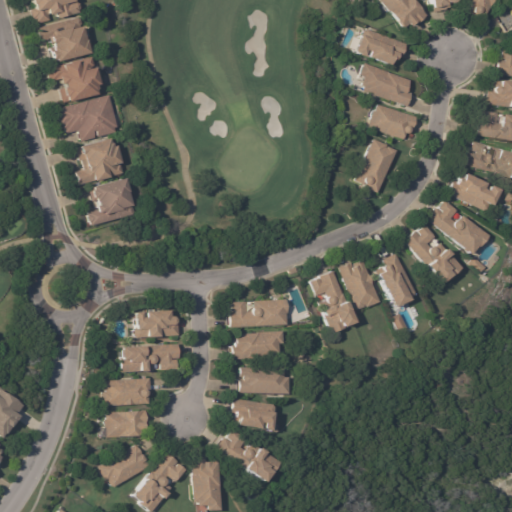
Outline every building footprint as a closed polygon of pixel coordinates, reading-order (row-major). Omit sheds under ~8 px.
[(30,19),(30,17),(28,17),(26,8),(27,8),(26,2),(25,3),(24,0),(62,0),(63,2),(69,0),(72,2),(73,6),(72,8),(73,11),(52,17),(50,10),(43,12),(45,19),(31,23),(30,19)] [(421,16),(410,25),(409,24),(405,27),(404,25),(399,29),(375,0),(408,0),(421,16)] [(449,0),(448,2),(446,3),(447,8),(445,8),(445,10),(432,12),(431,8),(429,8),(427,0),(449,0)] [(470,14),(457,8),(459,2),(460,2),(460,0),(489,0),(490,1),(487,10),(484,9),(480,18),(470,14)] [(498,24),(493,16),(509,4),(511,8),(511,30),(505,35),(498,24)] [(73,26),(76,38),(77,38),(81,51),(49,60),(48,57),(46,58),(44,50),(46,49),(45,46),(46,46),(45,41),(43,42),(43,38),(35,40),(31,26),(71,15),(73,17),(74,20),(72,24),(73,26)] [(363,30),(402,45),(397,59),(391,56),(391,58),(389,62),(391,63),(389,66),(388,67),(384,65),(383,66),(362,58),(363,57),(359,56),(359,57),(349,53),(359,28),(363,30)] [(511,51),(511,77),(493,75),(497,50),(511,51)] [(60,101),(57,90),(60,89),(59,84),(56,85),(55,81),(48,83),(44,69),(87,58),(89,67),(87,68),(92,85),(89,86),(90,89),(89,92),(90,95),(61,103),(60,101)] [(402,89),(401,92),(408,95),(403,108),(387,102),(386,102),(361,93),(363,89),(359,87),(362,78),(358,76),(362,64),(384,73),(384,74),(405,82),(402,89)] [(511,83),(511,109),(504,109),(504,108),(484,105),(486,91),(489,91),(489,89),(491,87),(493,87),(493,80),(499,81),(499,82),(511,83)] [(104,97),(112,128),(109,129),(110,133),(92,138),(90,132),(88,132),(90,139),(77,143),(74,132),(63,135),(61,129),(60,130),(58,123),(56,124),(54,115),(56,115),(54,109),(103,95),(104,97)] [(411,119),(407,132),(405,131),(404,133),(402,134),(400,141),(365,129),(371,112),(372,111),(374,106),(411,118),(411,119)] [(493,114),(492,124),(495,124),(497,123),(500,122),(501,115),(511,116),(511,142),(473,137),(475,122),(476,122),(477,111),(493,114)] [(74,172),(82,170),(79,161),(78,161),(74,148),(103,139),(105,145),(107,144),(108,147),(111,147),(115,163),(115,165),(117,164),(120,173),(77,186),(73,172),(74,172)] [(371,194),(358,188),(360,186),(356,184),(356,185),(349,182),(368,140),(381,146),(381,147),(390,151),(371,194)] [(485,147),(483,157),(487,157),(487,156),(489,156),(492,156),(493,149),(511,153),(511,180),(492,176),(492,174),(463,167),(466,153),(468,154),(468,152),(470,143),(485,147)] [(490,198),(486,207),(484,206),(482,210),(479,211),(444,194),(452,180),(452,181),(454,178),(457,179),(460,174),(481,184),(477,189),(482,191),(485,186),(493,191),(490,198)] [(121,187),(122,191),(121,191),(124,204),(127,205),(129,210),(128,213),(87,225),(86,221),(85,221),(83,215),(85,214),(84,211),(90,209),(89,204),(92,203),(91,200),(89,200),(88,197),(85,189),(86,189),(85,186),(118,177),(121,187)] [(451,211),(452,212),(445,220),(449,222),(451,222),(452,222),(453,223),(458,216),(482,236),(473,248),(472,247),(465,256),(422,220),(431,209),(433,210),(439,202),(451,211)] [(429,238),(422,244),(426,248),(427,248),(429,248),(435,243),(440,249),(438,251),(441,254),(442,253),(454,268),(443,278),(442,276),(433,284),(418,266),(420,265),(415,259),(400,240),(411,230),(412,232),(420,225),(430,237),(429,238)] [(402,277),(410,292),(409,297),(402,300),(403,302),(388,309),(378,289),(378,290),(375,283),(376,283),(372,275),(373,275),(372,271),(376,269),(376,268),(377,266),(380,265),(378,260),(391,254),(402,277)] [(481,267),(470,258),(465,264),(475,273),(481,267)] [(333,268),(337,266),(337,267),(347,263),(348,265),(358,262),(374,303),(361,309),(360,306),(359,306),(360,308),(351,312),(333,268)] [(292,269),(294,273),(287,276),(285,271),(292,268),(292,269)] [(327,334),(321,317),(319,318),(316,311),(318,310),(315,303),(321,301),(322,298),(324,297),(322,292),(312,296),(307,281),(316,278),(315,276),(330,271),(339,297),(340,297),(341,300),(342,303),(340,303),(348,323),(339,327),(340,329),(327,334)] [(225,326),(224,304),(241,303),(242,313),(245,313),(245,311),(247,310),(249,309),(249,302),(281,301),(281,305),(280,305),(280,315),(279,316),(279,327),(225,329),(225,326)] [(167,315),(168,323),(172,323),(172,337),(151,338),(151,339),(139,340),(138,338),(132,338),(130,337),(129,314),(160,313),(160,312),(167,312),(167,315)] [(227,359),(227,346),(230,346),(230,335),(253,334),(253,333),(278,332),(278,345),(273,345),(274,360),(227,361),(227,359)] [(174,346),(175,361),(171,361),(172,371),(156,372),(156,362),(151,362),(150,366),(150,373),(141,373),(141,372),(140,372),(140,374),(133,374),(133,373),(117,375),(116,350),(174,346)] [(234,391),(234,380),(236,380),(236,379),(234,378),(235,368),(278,370),(278,378),(282,379),(281,396),(234,394),(234,391)] [(144,380),(145,394),(140,394),(140,395),(142,395),(143,406),(98,408),(97,394),(99,393),(98,382),(144,380)] [(19,407),(13,416),(14,416),(8,424),(6,422),(3,425),(5,426),(0,433),(0,390),(20,406),(19,407)] [(264,424),(262,434),(255,432),(255,431),(252,430),(251,432),(230,428),(230,426),(228,426),(229,421),(227,421),(227,415),(226,415),(229,400),(267,407),(269,410),(269,413),(267,415),(265,417),(264,424)] [(140,413),(140,427),(137,427),(138,432),(136,432),(137,438),(130,438),(130,439),(101,440),(100,429),(100,428),(100,422),(101,421),(101,414),(140,412),(140,413)] [(240,442),(235,448),(238,450),(241,451),(246,444),(253,449),(251,451),(255,454),(256,452),(271,464),(262,476),(260,475),(252,485),(234,471),(235,469),(231,465),(211,449),(220,438),(221,438),(227,430),(240,440),(240,442)] [(132,448),(137,457),(136,458),(137,461),(139,460),(144,468),(108,488),(106,488),(103,483),(104,482),(103,481),(100,482),(92,469),(131,446),(132,448)] [(164,455),(174,463),(173,464),(180,470),(165,488),(166,488),(144,511),(142,511),(125,497),(162,453),(164,455)] [(203,511),(203,508),(194,508),(194,504),(189,504),(189,460),(202,460),(202,464),(214,464),(214,488),(216,488),(216,511),(203,511)]
